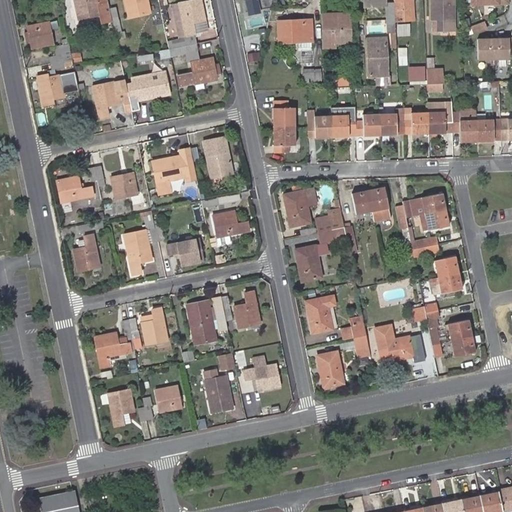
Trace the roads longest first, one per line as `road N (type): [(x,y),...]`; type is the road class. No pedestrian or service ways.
road 1 (residential): [(511,451),(293,498)]
road 2 (residential): [(247,110),(29,153)]
road 3 (residential): [(278,263),(63,308)]
road 4 (residential): [(457,168),(500,378)]
road 5 (residential): [(457,168),(259,173)]
road 6 (residential): [(500,378),(309,417)]
road 7 (residential): [(63,308),(93,464)]
road 8 (residential): [(29,153),(63,308)]
road 9 (residential): [(278,263),(309,417)]
road 10 (residential): [(0,0),(29,153)]
road 11 (residential): [(309,417),(162,450)]
